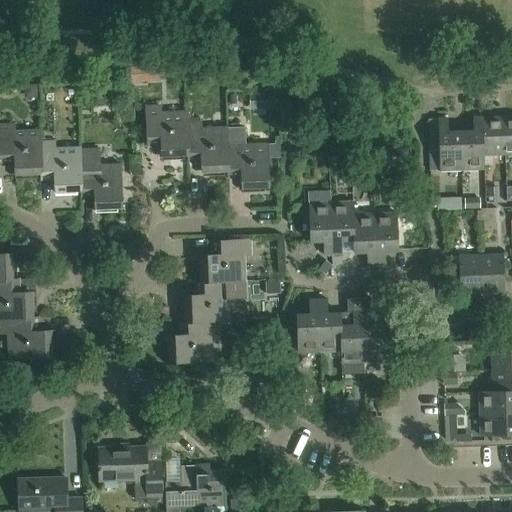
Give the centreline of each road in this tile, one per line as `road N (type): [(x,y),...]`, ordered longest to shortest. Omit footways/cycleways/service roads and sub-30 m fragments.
road 1 (residential): [(110,381),(223,396),(412,474)]
road 2 (residential): [(109,337),(161,228),(247,224)]
road 3 (residential): [(109,337),(75,264),(39,230),(0,211)]
road 4 (residential): [(438,323),(414,282),(289,277)]
road 5 (residential): [(412,474),(408,359),(438,323)]
